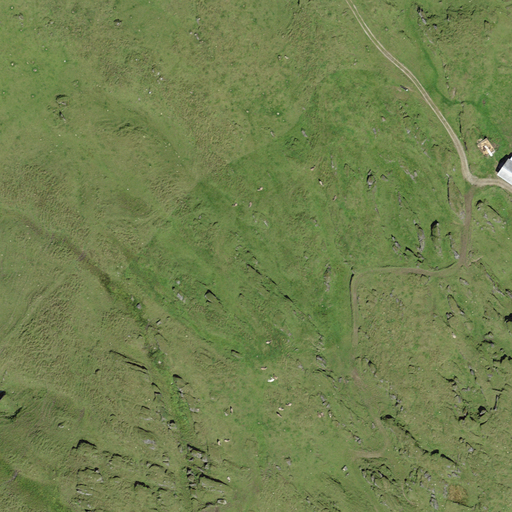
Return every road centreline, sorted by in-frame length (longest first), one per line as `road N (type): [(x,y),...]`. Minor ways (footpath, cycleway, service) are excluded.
road 1 (track): [(471,179),(464,252),(452,272),(356,275),(353,363),(388,438),(383,454),(349,451)]
road 2 (track): [(348,0),(454,134),(471,179),(511,190)]
